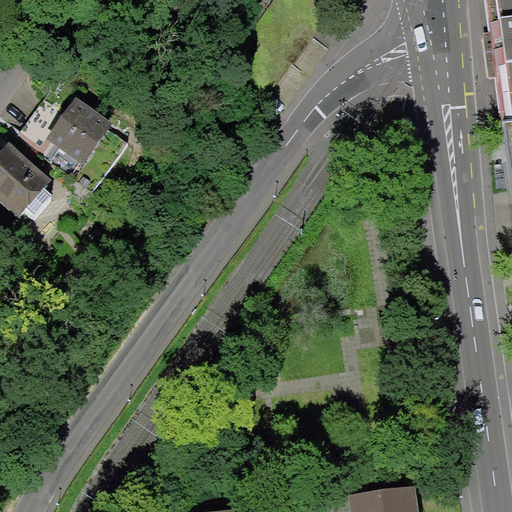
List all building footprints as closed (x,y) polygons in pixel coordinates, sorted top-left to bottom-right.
[(274,0),(250,35),(262,44),(235,80),(263,101),(290,64),(292,66),(326,18),(312,9),(311,0),(274,0)] [(511,0),(485,0),(488,21),(503,135),(511,133),(511,0)] [(61,127),(50,141),(82,164),(108,129),(76,106),(61,127)] [(511,133),(503,135),(511,198),(511,133)] [(0,201),(19,218),(24,212),(31,218),(34,220),(51,201),(49,198),(42,192),(47,186),(7,151),(0,158),(0,201)] [(359,500),(360,511),(413,511),(411,493),(359,500)]
